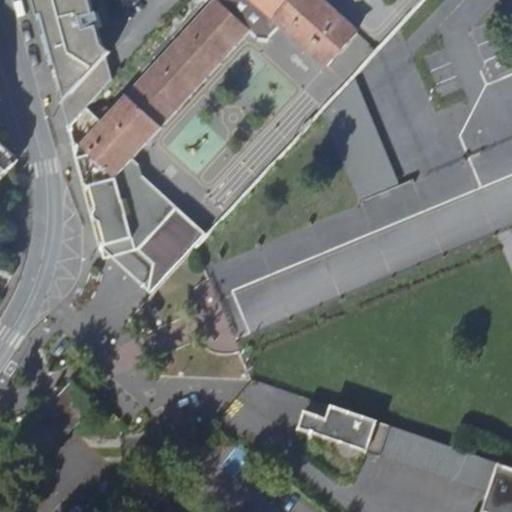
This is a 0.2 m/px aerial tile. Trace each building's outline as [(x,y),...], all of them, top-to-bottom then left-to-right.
[(37,0),(65,104),(75,93),(86,81),(109,56),(113,52),(107,48),(101,27),(106,26),(100,10),(97,12),(93,0),(37,0)] [(210,0),(79,144),(76,152),(84,183),(89,186),(86,191),(91,206),(97,209),(94,213),(96,217),(100,220),(96,225),(101,241),(106,243),(102,249),(105,257),(139,247),(154,232),(170,214),(163,196),(141,176),(141,163),(132,155),(250,28),(259,36),(270,37),(281,24),(325,65),(358,30),(324,0),(210,0)] [(186,0),(159,30),(170,39),(204,0),(186,0)] [(109,56),(86,81),(101,94),(116,77),(112,66),(109,56)] [(75,93),(71,104),(71,113),(74,123),(101,94),(86,81),(75,93)] [(323,115),(358,202),(397,186),(355,81),(323,115)] [(0,184),(13,170),(13,161),(0,148),(0,184)] [(154,232),(139,247),(147,255),(154,262),(170,247),(154,232)] [(154,262),(151,271),(154,278),(155,282),(161,287),(185,261),(170,247),(154,262)] [(0,508),(93,404),(72,386),(0,460),(0,508)] [(309,401),(305,413),(327,420),(332,408),(309,401)] [(299,430),(367,453),(377,424),(332,408),(327,420),(305,413),(299,430)] [(377,424),(367,453),(458,485),(468,455),(377,424)] [(468,455),(458,485),(488,495),(498,467),(499,465),(468,455)] [(488,495),(482,511),(511,511),(511,470),(511,471),(498,467),(488,495)]
